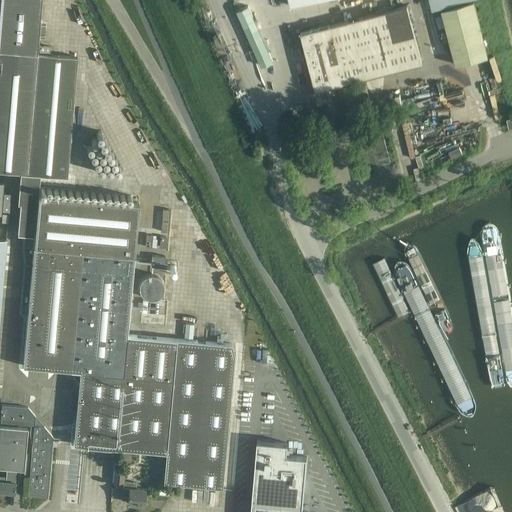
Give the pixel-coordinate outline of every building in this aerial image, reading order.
[(0,0),(0,171),(20,173),(20,175),(17,204),(18,204),(19,204),(18,224),(17,234),(34,236),(33,246),(31,266),(26,266),(23,302),(28,303),(22,366),(73,370),(73,372),(73,373),(73,374),(74,376),(74,377),(75,378),(76,379),(77,380),(78,381),(78,382),(73,444),(76,444),(116,448),(156,452),(165,452),(163,482),(175,483),(221,488),(233,354),(231,344),(176,339),(166,338),(146,336),(127,335),(137,224),(138,203),(38,194),(40,177),(40,175),(67,177),(77,57),(37,54),(38,36),(43,36),(45,21),(40,20),(41,0),(0,0)] [(429,0),(432,9),(468,0),(429,0)] [(455,64),(488,57),(474,1),(441,10),(455,64)] [(315,90),(422,62),(407,5),(300,32),(315,90)] [(250,6),(238,11),(263,68),(275,63),(250,6)] [(310,119),(307,108),(297,110),(300,122),(310,119)] [(390,162),(383,131),(380,121),(354,128),(357,140),(359,139),(367,168),(390,162)] [(259,156),(265,154),(263,145),(257,147),(259,156)] [(9,212),(10,194),(3,193),(2,211),(9,212)] [(151,248),(151,247),(156,247),(157,239),(152,239),(152,235),(146,235),(145,247),(151,248)] [(164,268),(165,257),(152,255),(151,266),(164,268)] [(162,280),(160,277),(156,275),(153,274),(148,275),(145,277),(142,280),(140,284),(140,288),(141,292),(144,295),(147,297),(151,298),(155,298),(158,297),(161,294),(163,291),(164,287),(164,283),(162,280)] [(164,326),(165,316),(141,314),(141,324),(164,326)] [(193,324),(185,323),(184,337),(192,337),(193,324)] [(34,426),(35,416),(28,408),(1,405),(0,420),(0,422),(29,425),(30,425),(29,433),(29,434),(30,436),(30,437),(30,439),(31,440),(31,442),(31,443),(32,442),(28,494),(47,496),(53,437),(44,427),(34,426)] [(0,466),(23,469),(27,427),(0,424),(0,466)] [(257,441),(250,511),(301,511),(303,499),(306,459),(306,458),(306,457),(305,457),(287,456),(288,444),(261,441),(257,441)] [(236,451),(235,467),(236,467),(245,467),(246,451),(237,451),(236,451)] [(114,467),(112,483),(115,483),(121,483),(123,483),(124,483),(124,481),(124,479),(125,468),(116,467),(114,467)] [(0,474),(0,494),(1,495),(2,494),(3,493),(3,492),(14,493),(15,481),(15,472),(9,471),(8,476),(0,474)] [(122,495),(122,500),(128,501),(127,503),(144,504),(145,488),(136,488),(136,483),(133,483),(133,482),(124,481),(124,483),(123,483),(123,487),(122,495)]
